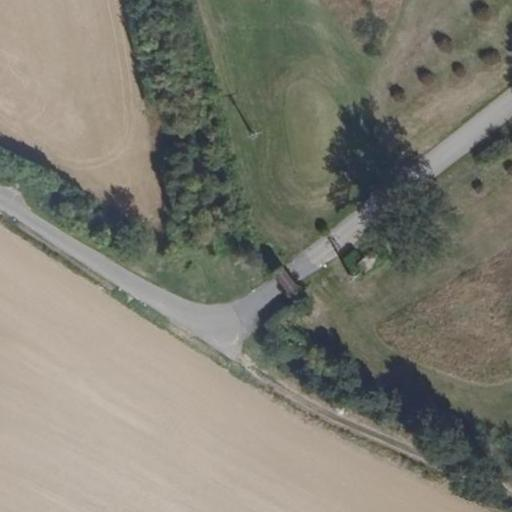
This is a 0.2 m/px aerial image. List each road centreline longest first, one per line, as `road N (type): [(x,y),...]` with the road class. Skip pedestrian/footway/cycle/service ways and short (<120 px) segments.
road 1 (track): [(215,335),(290,388),(511,492)]
road 2 (unclassified): [(0,202),(215,335)]
